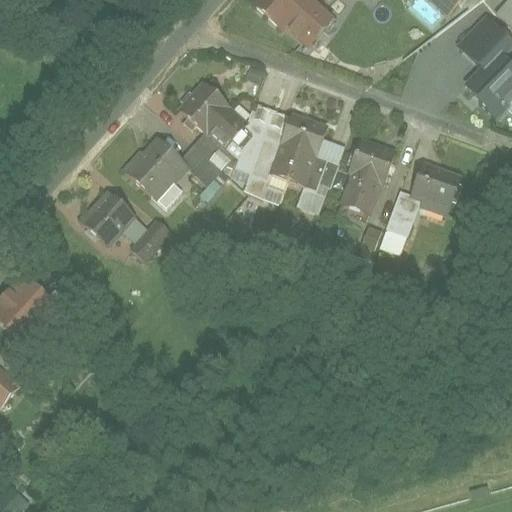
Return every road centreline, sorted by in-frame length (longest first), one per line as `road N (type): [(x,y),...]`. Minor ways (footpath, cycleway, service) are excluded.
road 1 (residential): [(196,34),(511,149)]
road 2 (residential): [(0,249),(196,34)]
